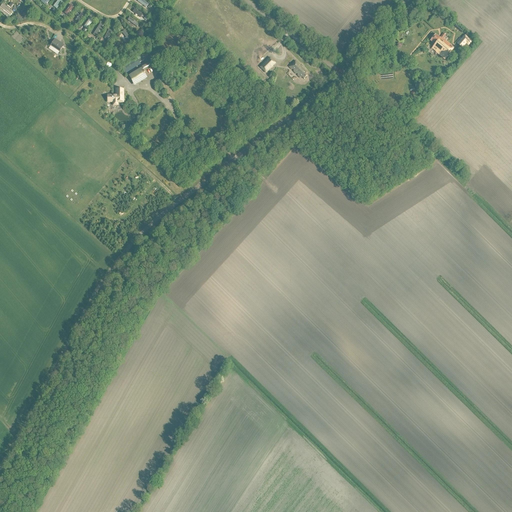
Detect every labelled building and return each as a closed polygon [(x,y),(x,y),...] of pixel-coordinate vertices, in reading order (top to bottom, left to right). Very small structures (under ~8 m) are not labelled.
[(58,9),(64,0),(55,0),(52,5),(58,9)] [(69,16),(75,7),(72,5),(66,14),(69,16)] [(134,11),(141,18),(144,14),(137,8),(134,11)] [(84,26),(88,29),(95,20),(91,17),(84,26)] [(130,21),(128,23),(136,30),(140,24),(131,17),(128,20),(130,21)] [(101,23),(94,34),(98,36),(105,25),(101,23)] [(105,38),(109,40),(113,31),(109,29),(105,38)] [(123,32),(127,37),(126,38),(129,42),(132,39),(125,30),(123,32)] [(446,35),(445,34),(441,39),(436,35),(431,41),(435,45),(432,49),(446,60),(455,48),(443,39),(446,35)] [(455,43),(462,49),(466,45),(468,46),(472,42),(465,35),(461,39),(460,38),(455,43)] [(60,53),(64,46),(55,40),(50,46),(60,53)] [(269,58),(260,68),(266,74),(276,64),(269,58)] [(126,73),(142,65),(139,60),(124,69),(126,73)] [(145,70),(152,66),(150,62),(143,67),(145,70)] [(300,66),(295,62),(293,64),(292,66),(291,65),(289,67),(292,70),(293,69),(295,70),(293,72),(296,75),(297,74),(298,75),(297,76),(300,79),(302,77),(304,80),(307,76),(306,75),(307,74),(302,68),(301,69),(299,67),(300,66)] [(129,76),(143,68),(142,65),(128,73),(129,76)] [(143,70),(129,77),(135,87),(148,79),(143,70)] [(123,90),(117,90),(117,96),(109,96),(109,97),(108,98),(108,99),(109,100),(109,103),(114,103),(114,106),(118,106),(118,103),(123,103),(123,90)]
